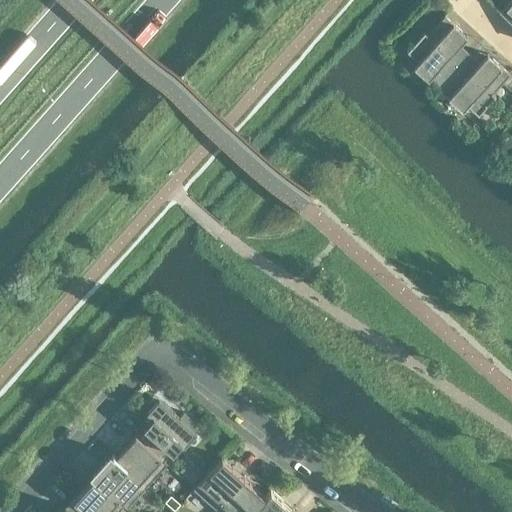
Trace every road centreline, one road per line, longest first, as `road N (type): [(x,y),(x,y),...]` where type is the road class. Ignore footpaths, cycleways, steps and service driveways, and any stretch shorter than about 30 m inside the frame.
road 1 (residential): [(377,511),(178,354),(157,350)]
road 2 (trunk): [(0,185),(165,0)]
road 3 (residential): [(5,511),(138,359),(157,350)]
